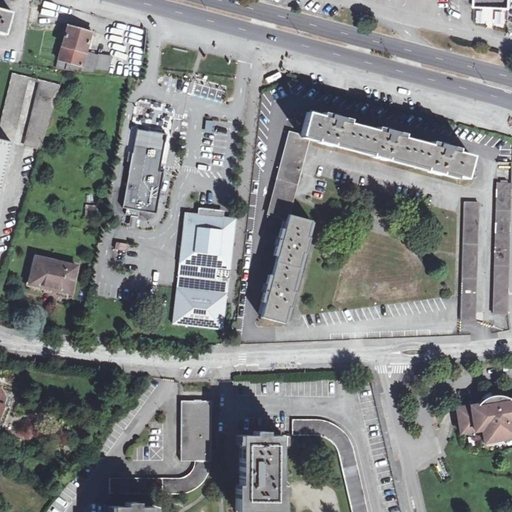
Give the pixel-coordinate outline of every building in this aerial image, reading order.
[(0,34),(7,37),(13,14),(0,9),(0,34)] [(57,60),(81,66),(91,31),(67,25),(57,60)] [(109,71),(110,58),(96,56),(94,69),(109,71)] [(11,70),(0,114),(0,137),(9,139),(25,73),(18,72),(11,70)] [(45,135),(61,86),(42,82),(26,147),(29,148),(35,149),(35,153),(36,153),(39,154),(45,135)] [(352,150),(360,128),(346,124),(347,120),(322,113),(321,118),(306,114),(300,135),(315,139),(314,142),(330,147),(331,144),(352,150)] [(206,121),(205,133),(214,134),(215,122),(206,121)] [(386,159),(408,165),(414,143),(401,140),(401,135),(376,128),(375,132),(360,128),(352,150),(369,155),(368,157),(385,162),(386,159)] [(138,211),(146,212),(146,213),(155,214),(163,172),(159,172),(166,135),(154,132),(136,129),(134,138),(121,208),(126,209),(124,215),(137,217),(138,211)] [(283,157),(300,162),(307,137),(289,133),(283,157)] [(0,181),(9,139),(0,137),(0,181)] [(414,143),(408,165),(423,169),(422,172),(439,177),(440,175),(461,180),(468,158),(454,155),(455,150),(430,143),(428,147),(414,143)] [(276,181),(293,186),(300,162),(283,157),(276,181)] [(492,315),(507,315),(510,162),(496,161),(492,315)] [(293,186),(276,181),(267,214),(271,215),(277,193),(290,197),(293,186)] [(285,219),(286,215),(290,197),(277,193),(271,215),(285,219)] [(458,295),(458,322),(472,323),(475,205),(461,205),(461,213),(458,295)] [(222,211),(197,208),(196,214),(209,216),(221,217),(222,211)] [(227,279),(234,219),(221,217),(209,216),(196,214),(184,213),(177,274),(171,325),(221,329),(227,279)] [(274,257),(272,267),(293,274),(299,253),(302,254),(306,239),(303,238),(308,222),(286,215),(281,232),(278,231),(271,256),(274,257)] [(127,245),(115,243),(114,249),(126,251),(127,245)] [(79,267),(38,259),(34,283),(54,287),(53,289),(73,293),(79,267)] [(293,274),(272,267),(269,277),(266,276),(258,301),(262,303),(259,316),(280,322),(284,307),(286,308),(291,292),(288,291),(293,274)] [(335,395),(334,378),(274,381),(275,398),(335,395)] [(0,429),(9,406),(3,404),(8,390),(0,386),(0,429)] [(511,398),(508,399),(504,403),(495,404),(494,399),(488,400),(482,402),(483,406),(480,407),(477,405),(454,408),(456,418),(459,434),(480,430),(482,443),(511,437),(511,398)] [(192,462),(207,462),(206,403),(177,403),(178,462),(192,462)] [(335,445),(336,447),(351,511),(366,511),(349,440),(347,437),(346,435),(345,433),(343,431),(342,429),(340,428),(338,426),(336,425),(334,424),(332,423),(330,422),(325,421),(291,420),(291,435),(324,435),(326,436),(328,437),(329,438),(330,439),(331,440),(332,441),(333,442),(334,443),(335,445)] [(277,435),(237,436),(238,492),(235,492),(234,511),(283,511),(282,491),(278,491),(277,435)] [(207,462),(192,462),(192,468),(189,474),(186,477),(183,479),(180,481),(107,481),(107,497),(179,496),(184,495),(191,493),(197,488),(201,483),(205,476),(206,469),(207,462)]
